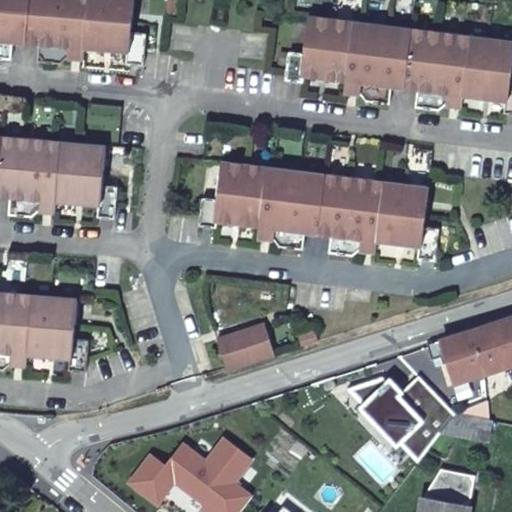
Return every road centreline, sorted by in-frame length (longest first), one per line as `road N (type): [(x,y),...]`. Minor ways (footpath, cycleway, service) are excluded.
road 1 (residential): [(149,248),(423,286),(511,258)]
road 2 (residential): [(168,94),(511,136)]
road 3 (residential): [(511,302),(358,343),(198,399)]
road 4 (residential): [(198,399),(26,448)]
road 5 (residential): [(0,80),(168,94)]
road 6 (residential): [(198,399),(149,248)]
road 7 (residential): [(149,248),(168,94)]
road 8 (residential): [(0,235),(149,248)]
